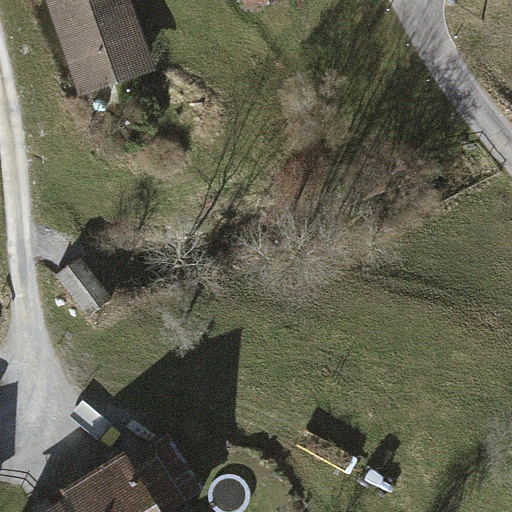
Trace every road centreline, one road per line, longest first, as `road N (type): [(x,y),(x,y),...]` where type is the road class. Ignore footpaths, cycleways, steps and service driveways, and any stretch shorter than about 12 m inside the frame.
road 1 (track): [(0,68),(15,160),(34,443)]
road 2 (residential): [(412,0),(454,75),(511,148)]
